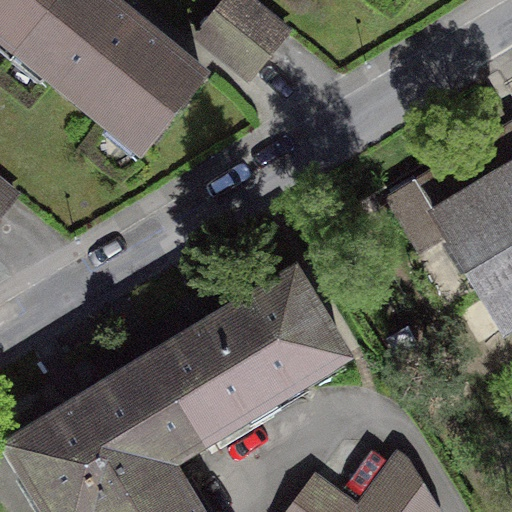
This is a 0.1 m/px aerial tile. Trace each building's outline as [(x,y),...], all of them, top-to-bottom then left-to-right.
[(0,0),(0,66),(137,180),(209,88),(141,32),(102,0),(0,0)] [(241,0),(227,0),(189,47),(243,90),(287,36),(241,0)] [(511,125),(389,200),(401,220),(399,221),(419,254),(447,237),(503,329),(511,323),(511,125)] [(0,188),(0,220),(15,201),(0,188)] [(152,359),(202,441),(343,356),(294,274),(234,310),(152,359)] [(50,511),(112,511),(153,487),(146,475),(202,441),(152,359),(84,401),(10,446),(50,511)] [(314,479),(289,511),(437,511),(402,453),(376,488),(333,456),(315,480),(314,479)] [(197,511),(175,474),(153,487),(112,511),(197,511)]
